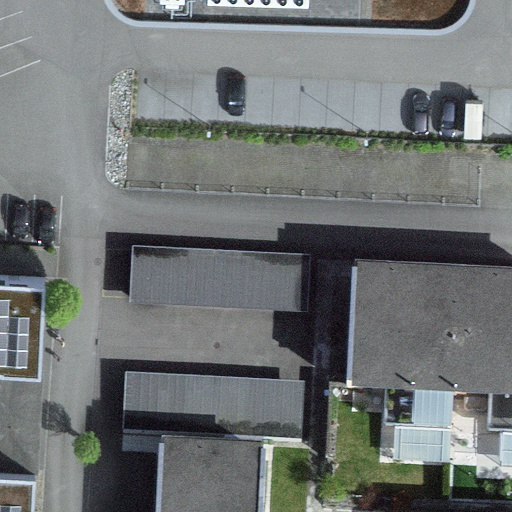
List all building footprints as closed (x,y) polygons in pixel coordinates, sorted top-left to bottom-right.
[(157,0),(444,8),(459,5),(464,0),(157,0)] [(311,263),(146,255),(144,303),(309,311),(311,263)] [(44,277),(0,274),(0,366),(40,369),(44,277)] [(511,285),(352,278),(346,386),(346,388),(396,390),(394,428),(450,431),(452,393),(501,395),(499,433),(511,434),(511,285)] [(305,386),(140,378),(138,427),(303,435),(305,386)] [(262,511),(265,459),(159,454),(155,511),(262,511)] [(32,511),(35,469),(0,467),(0,511),(32,511)]
